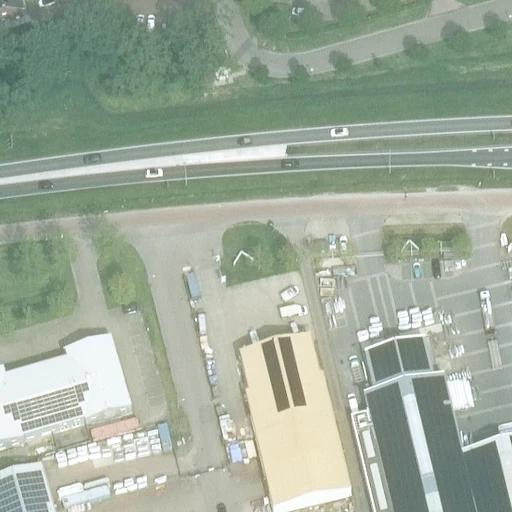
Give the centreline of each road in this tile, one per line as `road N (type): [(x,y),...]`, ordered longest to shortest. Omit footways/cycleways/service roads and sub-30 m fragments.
road 1 (unclassified): [(0,234),(511,201)]
road 2 (primary): [(511,124),(292,139),(176,161)]
road 3 (primary): [(176,161),(511,157)]
road 4 (residential): [(451,23),(295,69),(275,67),(241,45),(222,0)]
road 5 (unknown): [(45,0),(225,9)]
road 6 (primary): [(0,182),(176,161)]
